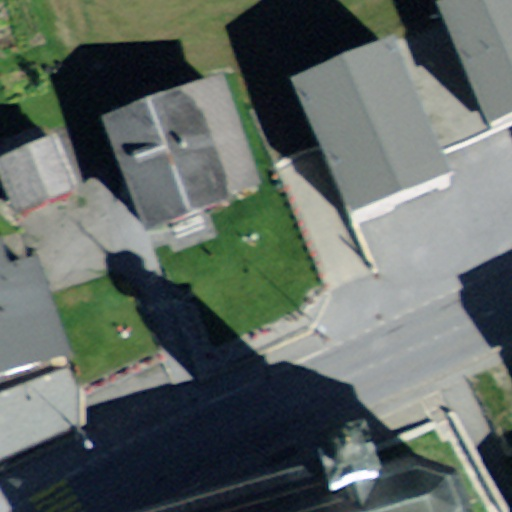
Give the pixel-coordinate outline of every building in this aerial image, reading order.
[(511,0),(491,0),(450,16),(494,130),(511,122),(511,0)] [(403,52),(300,93),(355,229),(458,187),(403,52)] [(220,87),(113,125),(151,233),(258,195),(220,87)] [(70,148),(9,171),(24,213),(86,190),(70,148)] [(0,377),(63,355),(33,273),(3,284),(0,274),(0,377)] [(370,463),(204,511),(464,511),(455,486),(418,477),(377,484),(370,463)]
